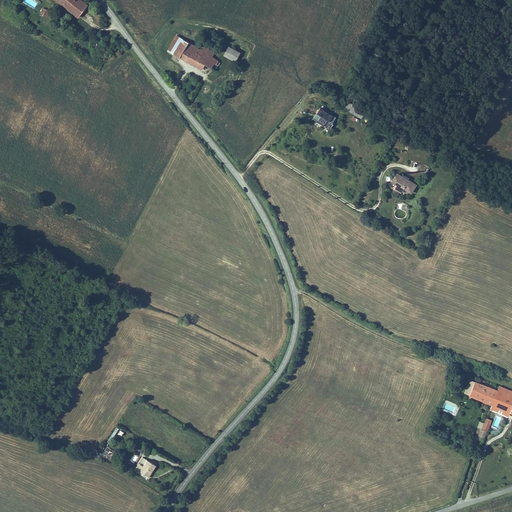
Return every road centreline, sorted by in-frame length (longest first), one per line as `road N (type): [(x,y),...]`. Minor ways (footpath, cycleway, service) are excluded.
road 1 (tertiary): [(165,511),(277,374),(295,329),(295,300),(250,194),(99,0)]
road 2 (track): [(293,290),(397,343),(511,387)]
